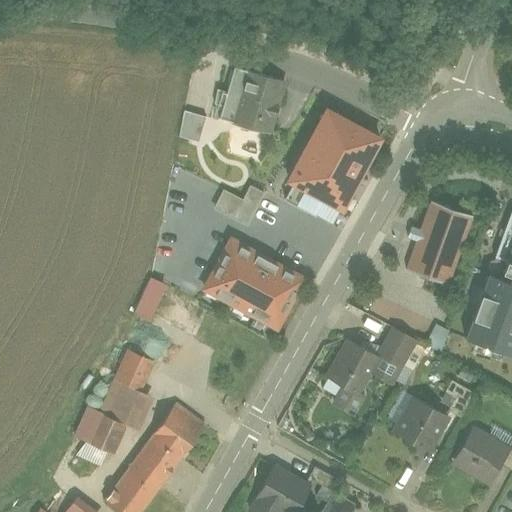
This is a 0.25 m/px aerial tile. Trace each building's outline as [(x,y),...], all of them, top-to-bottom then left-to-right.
[(273,133),(284,82),(243,73),(232,125),(273,133)] [(187,109),(182,136),(203,140),(208,113),(187,109)] [(285,199),(315,215),(324,199),(341,209),(380,137),(327,109),(288,180),(294,183),(285,199)] [(251,225),(267,190),(253,183),(247,196),(227,187),(217,209),(251,225)] [(482,219),(432,201),(420,236),(409,270),(458,287),(482,219)] [(511,348),(511,210),(468,333),(511,348)] [(277,327),(303,278),(231,239),(204,289),(277,327)] [(156,320),(172,283),(154,275),(137,312),(156,320)] [(430,344),(446,349),(453,328),(436,323),(430,344)] [(383,356),(374,372),(396,385),(420,341),(394,326),(379,354),(383,356)] [(379,354),(348,337),(326,377),(343,387),(360,397),(363,392),(374,372),(383,356),(379,354)] [(141,399),(155,364),(126,353),(100,417),(87,411),(75,444),(114,459),(124,433),(138,438),(152,404),(141,399)] [(444,406),(466,413),(474,388),(452,381),(444,406)] [(360,397),(343,387),(334,404),(357,417),(369,396),(363,392),(360,397)] [(395,430),(434,452),(454,416),(415,395),(395,430)] [(145,511),(202,428),(173,409),(105,511),(106,511),(145,511)] [(497,481),(511,454),(511,444),(471,422),(450,460),(495,485),(497,481)] [(285,511),(296,511),(312,483),(272,461),(246,506),(256,511),(275,511),(278,508),(285,511)] [(354,511),(360,503),(336,490),(324,511),(354,511)] [(86,511),(75,503),(68,511),(86,511)]
